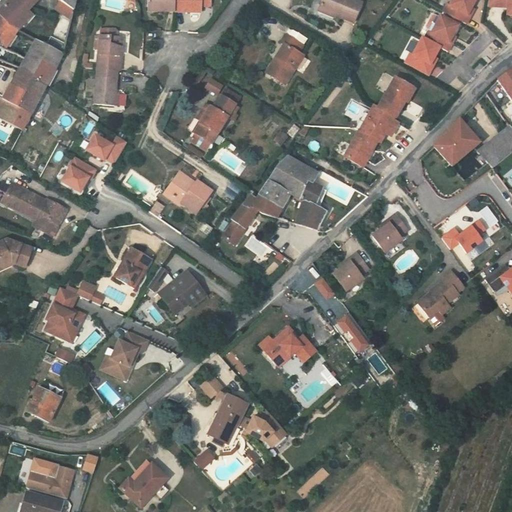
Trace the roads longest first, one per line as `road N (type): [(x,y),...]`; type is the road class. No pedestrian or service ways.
road 1 (unclassified): [(0,429),(56,445),(111,436),(264,298)]
road 2 (unclassified): [(264,298),(405,163)]
road 3 (residential): [(264,298),(140,215),(110,211)]
road 4 (unclassified): [(405,163),(511,58)]
road 5 (residential): [(405,163),(434,205),(448,206),(480,186),(511,216)]
